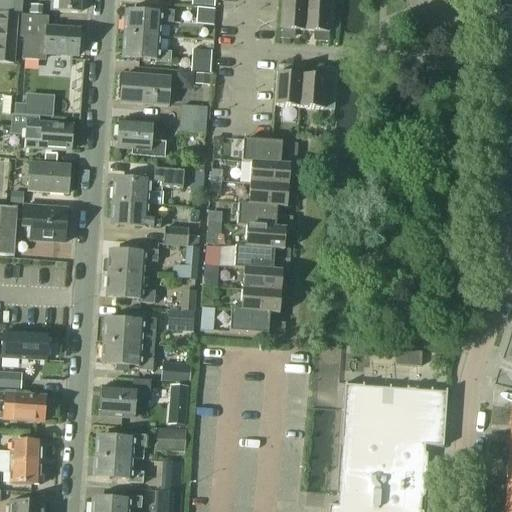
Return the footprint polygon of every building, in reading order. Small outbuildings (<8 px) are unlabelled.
[(0,0),(0,12),(17,13),(22,14),(22,13),(22,0),(0,0)] [(79,0),(57,0),(57,10),(78,11),(79,0)] [(191,0),(190,7),(198,8),(213,9),(214,9),(214,0),(191,0)] [(289,31),(304,33),(305,0),(281,0),(278,40),(288,41),(289,31)] [(308,0),(305,0),(304,33),(318,33),(317,43),(327,44),(330,2),(308,0)] [(23,13),(23,15),(36,15),(36,8),(23,7),(23,13)] [(196,26),(211,27),(213,27),(214,12),(198,10),(196,26)] [(125,12),(124,36),(158,38),(159,24),(172,24),(173,12),(159,11),(159,14),(125,12)] [(0,64),(13,65),(16,29),(17,16),(0,14),(0,64)] [(44,63),(45,54),(75,56),(77,30),(46,28),(47,18),(20,17),(19,39),(22,39),(21,61),(44,63)] [(157,52),(158,38),(124,36),(122,58),(156,60),(156,64),(169,65),(170,53),(157,52)] [(186,73),(208,75),(209,58),(197,57),(197,66),(187,65),(186,73)] [(273,108),(298,110),(300,77),(286,76),(286,67),(276,66),(273,108)] [(300,77),(298,110),(333,112),(336,70),(315,69),(314,78),(300,77)] [(168,79),(122,76),(120,104),(146,106),(146,104),(153,104),(153,106),(166,107),(168,79)] [(15,116),(27,117),(28,105),(16,104),(15,116)] [(180,107),(179,119),(205,121),(206,108),(180,107)] [(13,117),(12,136),(21,137),(24,137),(24,143),(29,149),(69,151),(71,128),(36,125),(37,119),(13,117)] [(204,133),(205,121),(179,119),(178,131),(204,133)] [(118,123),(116,149),(131,150),(130,158),(163,161),(163,156),(164,144),(150,143),(151,125),(118,123)] [(242,142),(241,164),(250,165),(250,164),(279,167),(279,166),(280,157),(296,158),(296,146),(268,144),(247,142),(242,142)] [(250,165),(249,185),(287,189),(289,167),(279,166),(279,167),(250,164),(250,165)] [(68,168),(29,165),(26,192),(66,195),(68,168)] [(115,180),(113,204),(147,206),(160,207),(161,188),(183,190),(184,173),(154,171),(153,183),(115,180)] [(211,172),(210,183),(220,183),(221,173),(211,172)] [(219,194),(220,183),(210,183),(209,193),(219,194)] [(249,185),(247,206),(247,207),(276,209),(286,210),(287,189),(249,185)] [(146,218),(147,206),(113,204),(111,226),(158,229),(159,219),(146,218)] [(238,205),(236,228),(246,229),(246,228),(284,231),(290,232),(291,219),(275,218),(276,209),(247,207),(247,206),(238,205)] [(0,208),(0,256),(12,257),(15,209),(0,208)] [(21,231),(30,232),(29,242),(63,244),(65,211),(23,208),(21,231)] [(206,226),(205,246),(215,247),(216,237),(219,237),(220,227),(206,226)] [(163,228),(162,245),(186,247),(187,230),(163,228)] [(244,249),(282,252),(283,251),(284,232),(284,231),(246,228),(246,229),(244,249)] [(186,247),(184,278),(195,279),(198,247),(186,247)] [(234,248),(233,270),(242,271),(272,273),(272,272),(272,263),(288,265),(289,252),(283,251),(282,252),(244,249),(234,248)] [(109,252),(107,275),(143,277),(144,263),(157,264),(158,252),(143,250),(143,254),(109,252)] [(242,271),(241,292),(280,295),(281,273),(272,272),(272,273),(242,271)] [(142,291),(143,277),(107,275),(106,297),(140,299),(140,303),(154,304),(155,292),(142,291)] [(203,278),(202,288),(212,289),(213,279),(203,278)] [(212,300),(212,289),(202,288),(201,299),(212,300)] [(179,313),(191,314),(193,314),(195,294),(181,292),(179,313)] [(241,292),(240,312),(240,313),(268,315),(268,316),(278,316),(280,295),(241,292)] [(230,311),(228,334),(283,338),(284,325),(268,324),(268,316),(268,315),(240,313),(240,312),(230,311)] [(169,314),(168,332),(190,334),(192,334),(193,315),(191,315),(169,314)] [(104,320),(103,341),(143,344),(144,330),(156,331),(157,320),(142,319),(142,323),(130,322),(130,316),(121,316),(121,321),(104,320)] [(1,333),(0,355),(0,359),(14,361),(44,362),(46,336),(10,334),(1,333)] [(142,358),(143,344),(103,341),(101,364),(118,365),(118,370),(127,371),(127,366),(139,366),(138,370),(153,371),(154,359),(142,358)] [(160,383),(189,385),(190,367),(162,365),(160,383)] [(0,388),(19,390),(20,375),(0,373),(0,388)] [(98,402),(97,411),(99,411),(99,416),(132,418),(133,403),(147,404),(148,397),(149,382),(133,381),(132,391),(101,389),(100,402),(98,402)] [(158,397),(158,399),(178,400),(179,387),(159,385),(158,397)] [(328,507),(328,511),(420,511),(425,447),(443,449),(447,394),(344,388),(341,441),(342,441),(341,461),(338,494),(338,508),(330,507),(328,507)] [(0,421),(3,422),(3,421),(42,423),(43,415),(46,415),(47,403),(43,403),(43,399),(14,398),(15,394),(5,393),(0,392),(0,421)] [(156,453),(184,455),(186,432),(157,431),(156,453)] [(97,439),(96,458),(132,461),(133,448),(144,449),(145,447),(145,438),(132,437),(130,437),(130,438),(119,438),(118,441),(97,439)] [(0,463),(40,466),(41,445),(34,444),(18,443),(12,443),(11,454),(0,453),(0,463)] [(96,458),(94,477),(116,479),(116,481),(129,482),(129,485),(143,486),(143,475),(132,474),(132,461),(96,458)] [(0,473),(10,474),(9,485),(39,487),(40,466),(0,463),(0,473)] [(160,478),(159,493),(161,493),(180,494),(181,479),(160,478)] [(153,511),(179,511),(181,496),(155,494),(153,511)] [(93,501),(91,511),(128,511),(129,510),(141,511),(142,499),(129,498),(129,501),(115,500),(115,502),(93,501)] [(9,503),(8,511),(40,511),(40,505),(9,503)]
